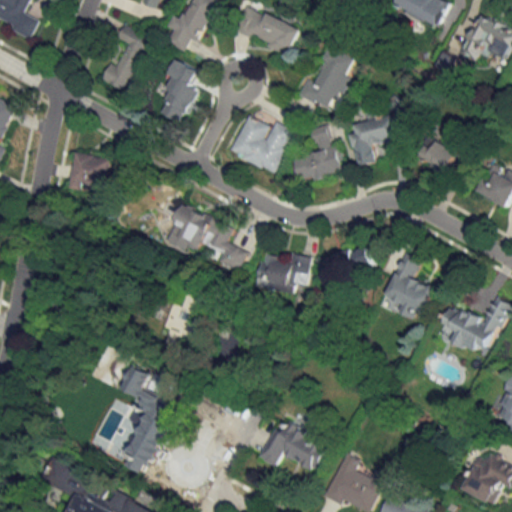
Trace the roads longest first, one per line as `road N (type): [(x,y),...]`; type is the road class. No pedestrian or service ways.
road 1 (residential): [(511,259),(402,198),(289,216),(0,59)]
road 2 (tertiary): [(0,370),(56,91),(88,0)]
road 3 (residential): [(201,511),(271,381)]
road 4 (residential): [(111,381),(0,328)]
